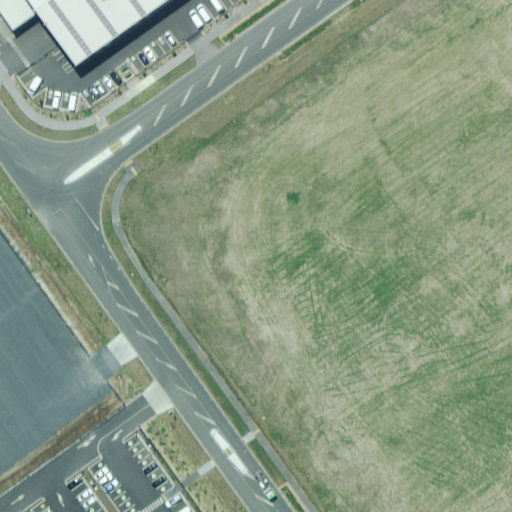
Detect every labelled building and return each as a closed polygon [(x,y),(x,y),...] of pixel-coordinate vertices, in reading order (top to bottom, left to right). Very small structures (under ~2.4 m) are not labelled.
[(144,0),(0,0),(0,20),(3,25),(38,0),(74,50),(144,0)] [(160,38),(142,47),(161,90),(146,97),(159,126),(175,119),(178,127),(193,121),(191,117),(227,101),(217,79),(185,94),(160,38)] [(254,69),(248,55),(227,63),(233,77),(254,69)] [(31,106),(12,80),(0,88),(0,107),(10,121),(31,106)] [(235,167),(216,125),(190,137),(202,163),(212,159),(219,174),(235,167)]
